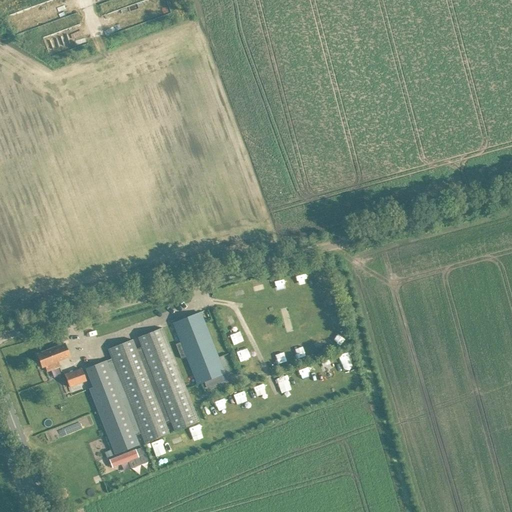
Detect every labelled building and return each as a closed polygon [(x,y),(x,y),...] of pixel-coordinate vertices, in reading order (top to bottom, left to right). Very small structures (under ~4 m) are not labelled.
[(324,282),(329,273),(322,269),(317,279),(324,282)] [(294,275),(296,284),(306,282),(304,273),(294,275)] [(273,280),(275,290),(285,288),(282,278),(273,280)] [(254,291),(263,288),(260,279),(251,282),(254,291)] [(334,294),(324,296),(326,307),(336,305),(334,294)] [(196,384),(203,382),(207,390),(223,383),(220,375),(224,374),(200,313),(173,324),(180,342),(175,344),(181,359),(186,357),(196,384)] [(221,317),(223,326),(234,323),(232,315),(221,317)] [(199,422),(162,328),(138,337),(141,347),(136,349),(132,339),(108,349),(111,358),(85,369),(93,387),(89,389),(115,455),(139,445),(135,435),(141,433),(145,443),(169,433),(165,424),(171,421),(175,431),(199,422)] [(311,342),(314,351),(323,348),(320,339),(311,342)] [(45,367),(46,370),(46,372),(60,366),(58,361),(70,357),(65,343),(36,354),(41,368),(45,367)] [(302,346),(292,349),(295,358),(305,356),(302,346)] [(339,354),(343,369),(353,366),(349,351),(339,354)] [(327,359),(319,362),(322,371),(330,368),(327,359)] [(64,375),(69,388),(86,382),(81,369),(64,375)] [(279,388),(290,384),(286,374),(275,379),(279,388)] [(112,467),(116,466),(128,462),(131,469),(146,463),(144,456),(141,448),(113,458),(109,459),(112,467)]
